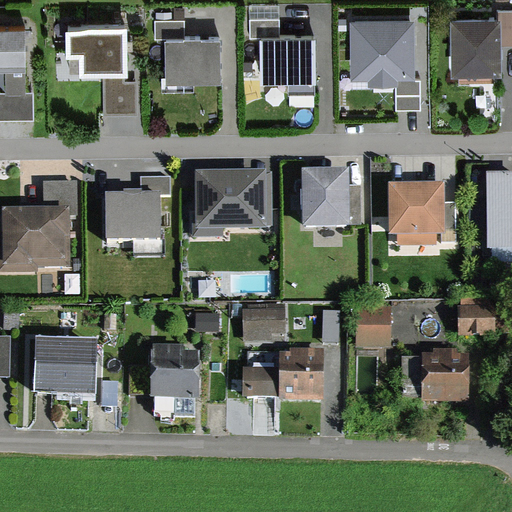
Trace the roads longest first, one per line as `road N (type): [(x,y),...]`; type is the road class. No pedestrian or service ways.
road 1 (residential): [(511,456),(0,441)]
road 2 (residential): [(0,150),(511,142)]
